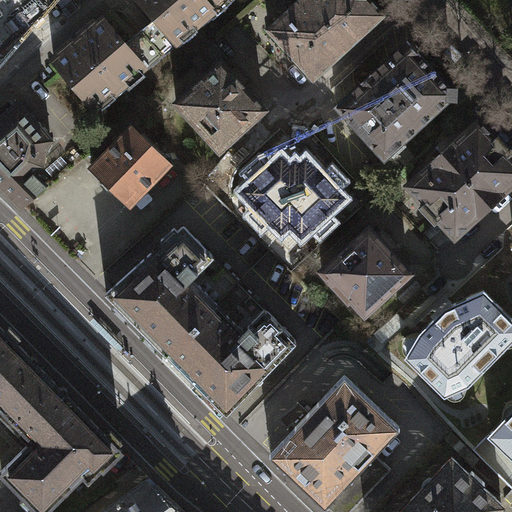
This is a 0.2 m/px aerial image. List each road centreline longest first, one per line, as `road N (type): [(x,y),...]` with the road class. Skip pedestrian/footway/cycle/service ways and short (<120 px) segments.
road 1 (secondary): [(236,491),(217,428),(40,249),(0,237)]
road 2 (secondary): [(0,299),(172,474),(236,491)]
road 3 (residential): [(0,83),(96,0)]
road 4 (residential): [(425,0),(511,87)]
